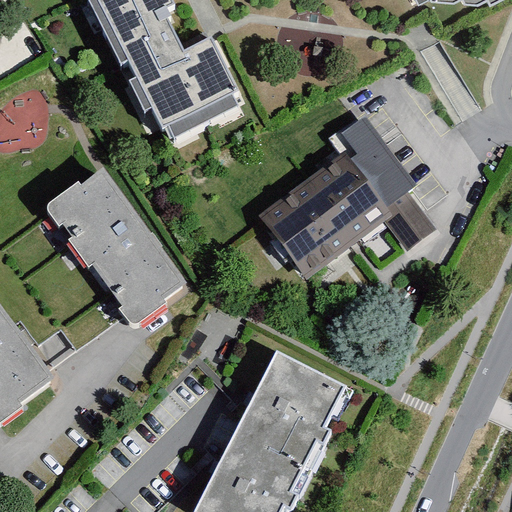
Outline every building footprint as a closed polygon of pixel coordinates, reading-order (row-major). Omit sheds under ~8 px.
[(105,0),(175,144),(249,108),(215,39),(196,48),(173,0),(105,0)] [(354,156),(270,218),(315,277),(389,223),(410,251),(437,232),(410,196),(422,187),(365,111),(336,132),(354,156)] [(55,203),(138,320),(191,283),(108,166),(55,203)] [(0,417),(3,423),(58,386),(0,302),(0,417)] [(284,352),(205,508),(212,511),(287,511),(351,385),(284,352)]
